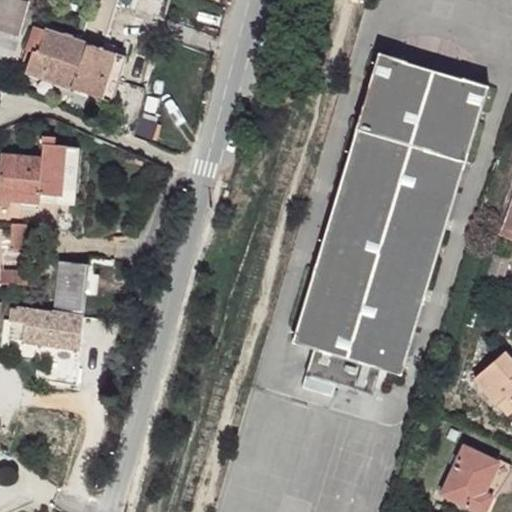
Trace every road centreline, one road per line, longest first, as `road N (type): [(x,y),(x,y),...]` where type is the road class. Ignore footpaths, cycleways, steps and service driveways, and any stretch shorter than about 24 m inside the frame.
road 1 (tertiary): [(248,0),(112,511)]
road 2 (unknown): [(176,270),(56,253),(43,294)]
